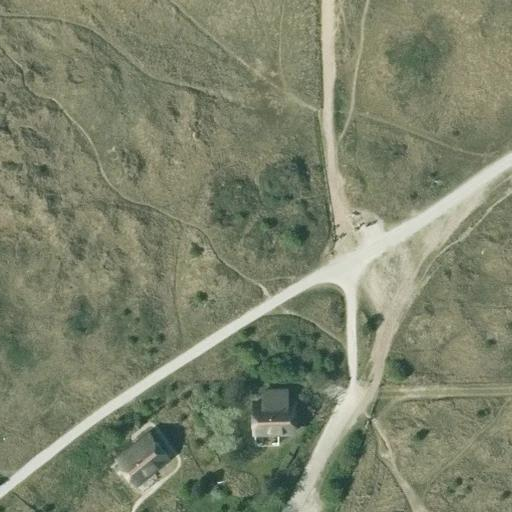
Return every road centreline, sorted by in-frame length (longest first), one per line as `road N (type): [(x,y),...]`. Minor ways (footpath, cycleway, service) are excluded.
road 1 (unknown): [(511,388),(353,391),(429,274),(511,187)]
road 2 (unclassified): [(291,511),(349,397)]
